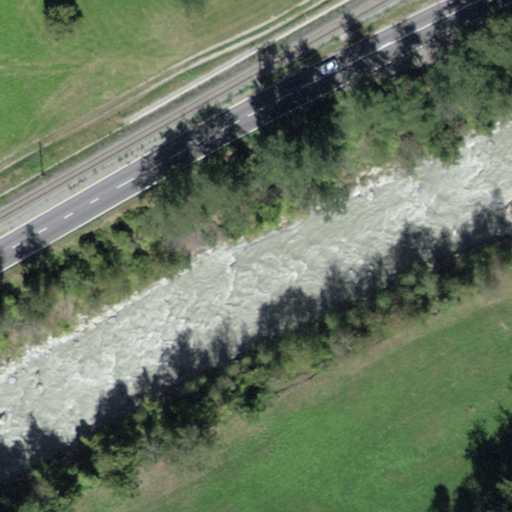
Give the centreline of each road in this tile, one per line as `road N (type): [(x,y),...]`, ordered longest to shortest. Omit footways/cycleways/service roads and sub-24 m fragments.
road 1 (primary): [(0,256),(236,121),(477,0)]
road 2 (track): [(311,0),(0,168)]
